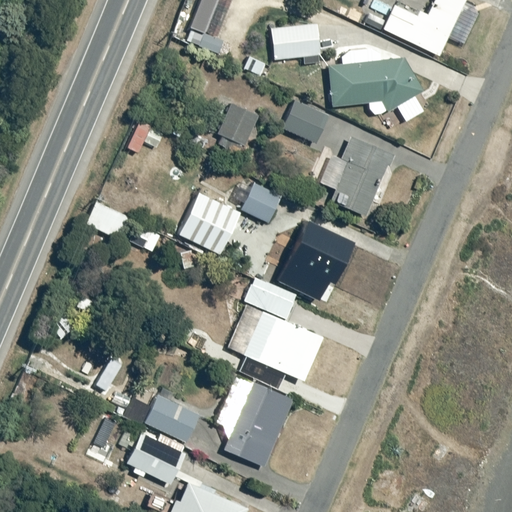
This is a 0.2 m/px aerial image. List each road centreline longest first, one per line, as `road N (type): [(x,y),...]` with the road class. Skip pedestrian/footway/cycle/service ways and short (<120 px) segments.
road 1 (residential): [(511,38),(311,511)]
road 2 (trunk): [(0,297),(126,0)]
